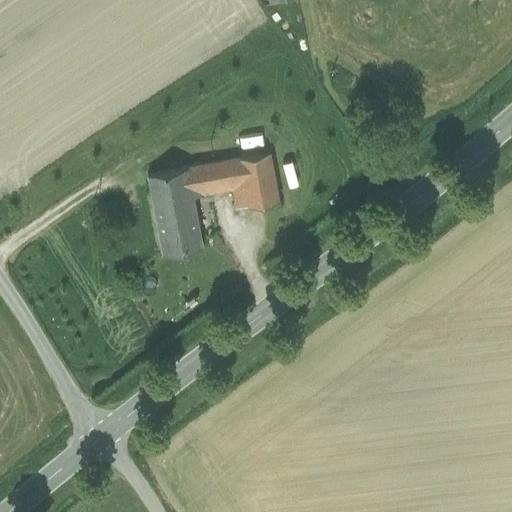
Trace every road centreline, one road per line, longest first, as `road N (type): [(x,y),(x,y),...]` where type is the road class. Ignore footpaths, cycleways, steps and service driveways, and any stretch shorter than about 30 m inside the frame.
road 1 (tertiary): [(102,434),(511,113)]
road 2 (track): [(102,434),(81,415),(0,279)]
